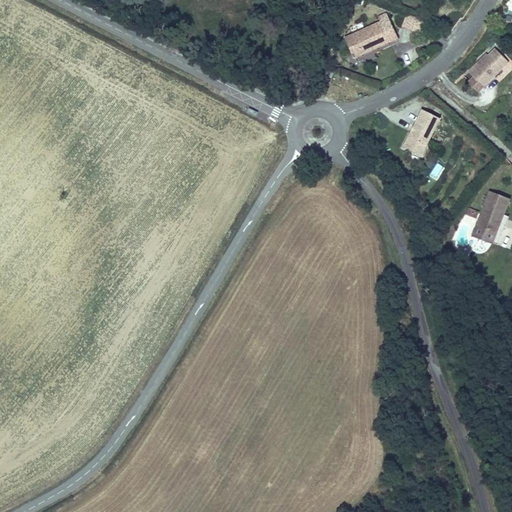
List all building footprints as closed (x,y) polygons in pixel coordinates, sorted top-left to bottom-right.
[(361,57),(389,44),(401,39),(396,29),(389,14),(378,19),(380,23),(344,39),(349,50),(357,47),(361,57)] [(415,18),(407,15),(402,28),(411,31),(415,18)] [(425,21),(415,18),(411,31),(420,35),(425,21)] [(354,60),(361,57),(357,47),(349,50),(354,60)] [(466,69),(482,86),(508,64),(494,48),(488,54),(478,63),(476,61),(466,69)] [(476,61),(478,63),(488,54),(486,52),(476,61)] [(499,80),(511,69),(511,63),(511,62),(495,76),(499,80)] [(422,146),(426,148),(439,122),(419,112),(411,129),(414,131),(411,137),(408,135),(401,149),(416,157),(422,146)] [(416,157),(420,159),(426,148),(422,146),(416,157)] [(428,176),(437,181),(445,168),(436,163),(428,176)] [(496,233),(504,214),(510,198),(491,190),(473,234),(484,238),(487,229),(496,233)] [(464,215),(477,218),(479,211),(466,208),(464,215)] [(484,238),(498,244),(510,216),(504,214),(496,233),(487,229),(484,238)]
